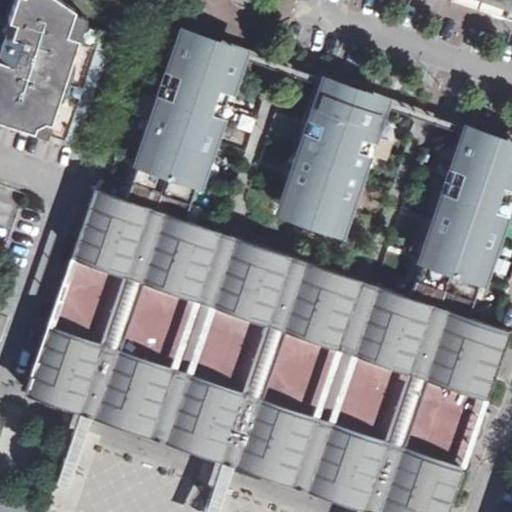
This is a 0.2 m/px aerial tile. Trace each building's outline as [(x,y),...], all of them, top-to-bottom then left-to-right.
[(73,2),(70,0),(11,0),(0,35),(0,47),(10,57),(0,53),(0,116),(44,131),(77,34),(86,10),(72,5),(73,2)] [(511,0),(463,0),(511,16),(511,0)] [(179,35),(125,192),(185,212),(239,56),(179,35)] [(389,99),(329,82),(287,217),(347,235),(389,99)] [(511,215),(511,138),(475,126),(424,280),(482,300),(511,215)] [(392,511),(444,511),(508,324),(185,212),(125,192),(97,182),(70,260),(52,308),(26,384),(56,394),(86,405),(183,439),(227,454),(257,464),(279,472),(322,487),(368,502),(392,511)] [(494,271),(505,276),(511,262),(511,247),(507,245),(494,271)]
